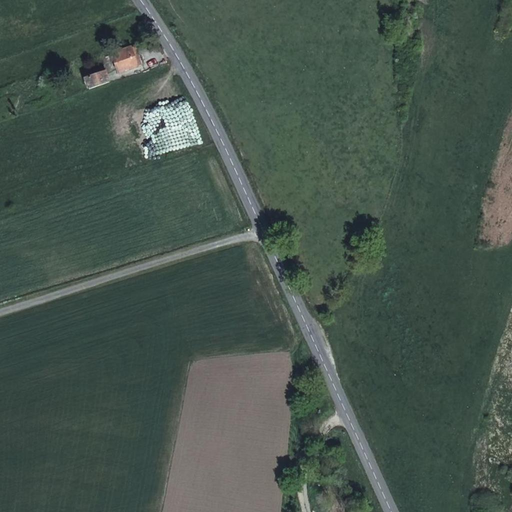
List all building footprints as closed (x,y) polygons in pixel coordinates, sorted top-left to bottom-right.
[(115,61),(116,63),(139,55),(136,47),(132,48),(131,47),(113,53),(112,54),(115,61)] [(104,64),(115,61),(112,54),(113,53),(112,48),(99,53),(104,64)] [(65,65),(70,79),(84,74),(105,67),(104,64),(99,53),(65,65)] [(142,64),(139,55),(116,63),(119,73),(138,66),(138,65),(142,64)] [(110,82),(105,67),(84,74),(89,89),(110,82)]
